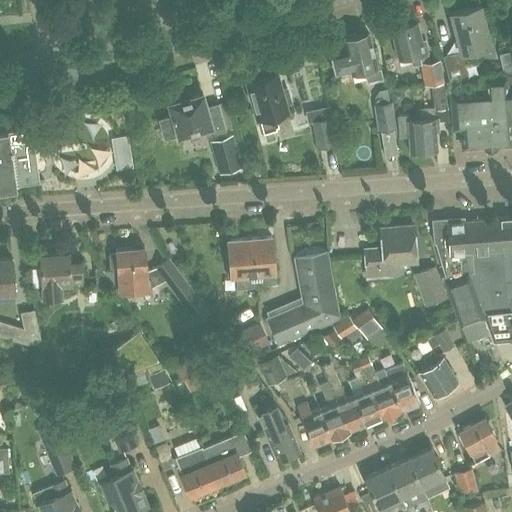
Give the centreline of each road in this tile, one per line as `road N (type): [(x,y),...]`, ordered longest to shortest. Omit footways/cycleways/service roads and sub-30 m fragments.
road 1 (residential): [(0,215),(511,178)]
road 2 (residential): [(211,511),(511,378)]
road 3 (tertiary): [(52,75),(325,0)]
